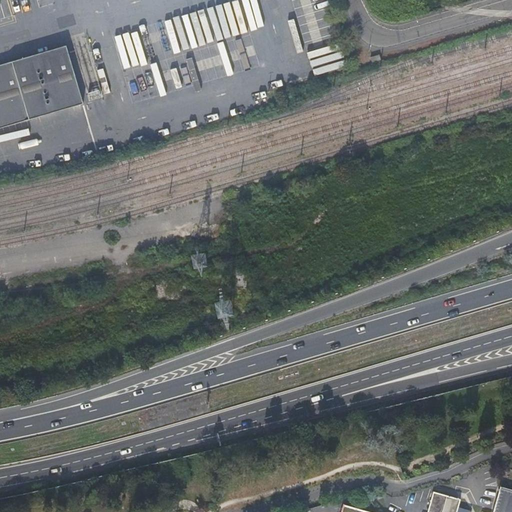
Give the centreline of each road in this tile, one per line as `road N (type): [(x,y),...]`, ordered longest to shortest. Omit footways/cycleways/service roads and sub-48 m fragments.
road 1 (motorway): [(511,238),(45,408),(15,427)]
road 2 (motorway): [(511,290),(15,427)]
road 3 (motorway): [(0,477),(346,386)]
road 4 (residential): [(250,511),(358,482),(403,487),(437,480),(511,449)]
road 5 (unclassified): [(511,6),(385,39),(368,30),(356,0)]
road 6 (motorway): [(346,386),(511,337)]
road 7 (motorway): [(346,386),(375,392),(511,363)]
